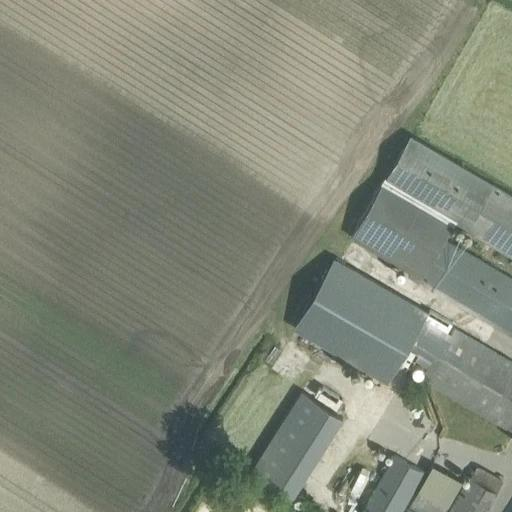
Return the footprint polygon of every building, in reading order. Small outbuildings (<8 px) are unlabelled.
[(511,194),(410,135),(374,197),(444,238),(454,220),(511,254),(511,194)] [(374,197),(352,236),(411,270),(408,274),(511,334),(511,277),(444,238),(374,197)] [(335,256),(293,326),(296,328),(387,381),(400,359),(410,343),(428,312),(429,311),(335,256)] [(428,312),(410,343),(434,358),(450,332),(448,331),(453,322),(430,309),(430,310),(429,311),(428,312)] [(511,361),(453,327),(424,377),(511,428),(511,361)] [(305,387),(259,468),(303,493),(350,413),(305,387)] [(363,511),(399,511),(422,471),(395,456),(363,511)] [(410,503),(425,511),(443,511),(462,480),(433,464),(410,503)] [(449,511),(483,511),(501,480),(476,466),(449,511)]
